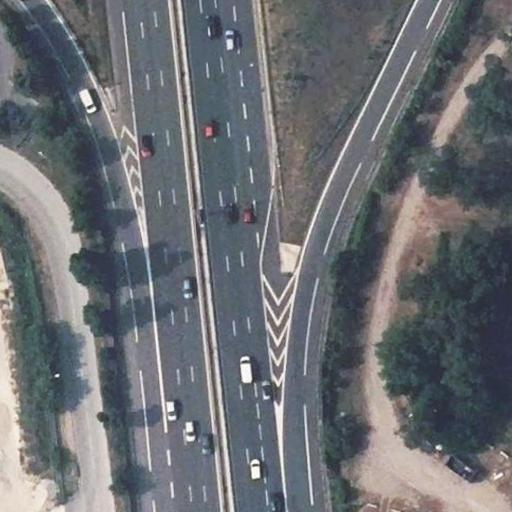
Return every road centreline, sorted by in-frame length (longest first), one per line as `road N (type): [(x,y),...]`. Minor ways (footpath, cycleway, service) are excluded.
road 1 (trunk): [(298,511),(297,319),(317,234),(428,0)]
road 2 (trunk): [(261,511),(207,0)]
road 3 (trunk): [(35,0),(95,104),(136,253),(152,385),(190,431)]
road 4 (trunk): [(145,0),(190,431)]
